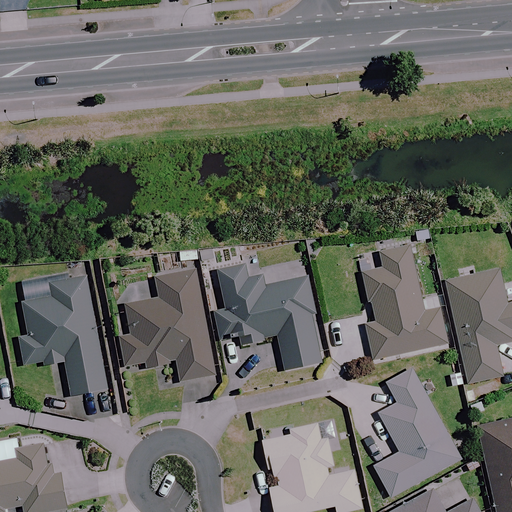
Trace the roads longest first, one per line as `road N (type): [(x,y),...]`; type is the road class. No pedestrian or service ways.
road 1 (secondary): [(0,69),(332,42)]
road 2 (residential): [(212,511),(201,454),(180,441),(149,445),(137,482),(146,505)]
road 3 (secondary): [(370,40),(511,34)]
